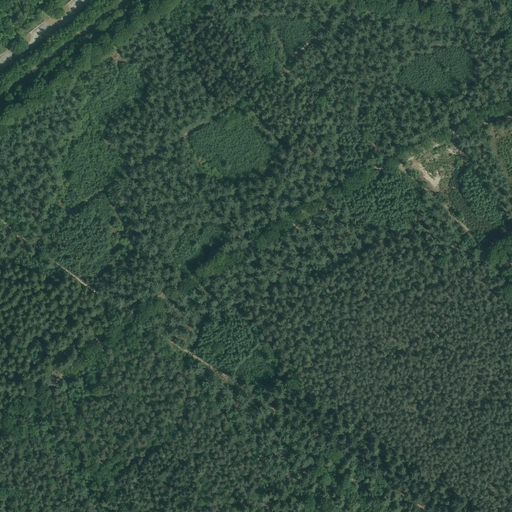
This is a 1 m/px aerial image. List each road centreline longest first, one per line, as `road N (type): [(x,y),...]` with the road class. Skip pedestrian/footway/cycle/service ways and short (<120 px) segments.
road 1 (track): [(511,103),(206,264),(0,425)]
road 2 (track): [(52,511),(234,382),(37,242)]
road 3 (track): [(511,286),(399,163),(220,0)]
road 4 (track): [(37,242),(185,130),(319,45),(341,0)]
road 5 (track): [(328,0),(377,11),(398,7),(412,18),(511,37)]
road 6 (track): [(298,366),(333,416),(309,464),(291,476),(330,511)]
road 7 (track): [(0,111),(144,0)]
